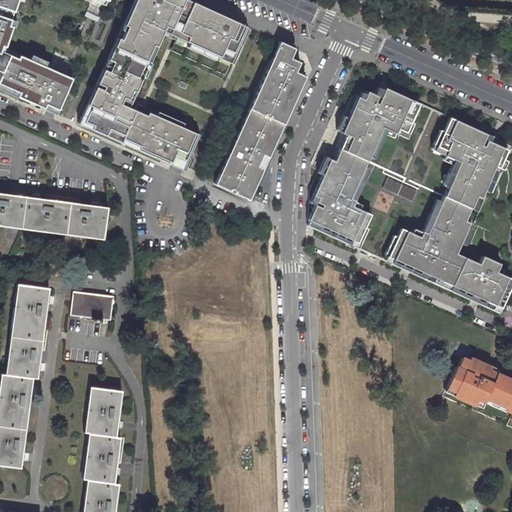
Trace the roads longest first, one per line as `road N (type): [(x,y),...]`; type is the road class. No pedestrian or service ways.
road 1 (residential): [(297,511),(289,166),(347,30)]
road 2 (residential): [(0,124),(111,175),(124,193),(117,343),(139,407),(133,511)]
road 3 (primary): [(495,95),(347,30)]
